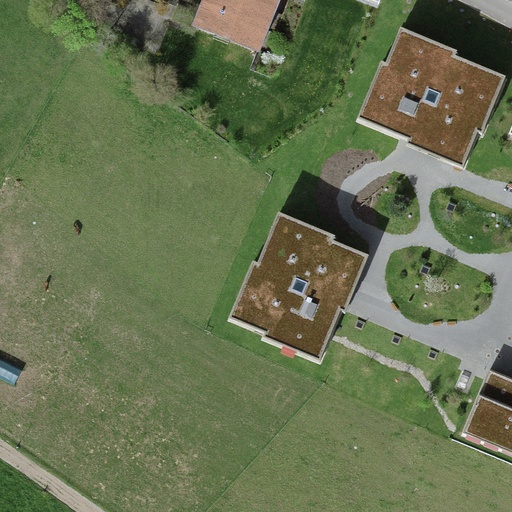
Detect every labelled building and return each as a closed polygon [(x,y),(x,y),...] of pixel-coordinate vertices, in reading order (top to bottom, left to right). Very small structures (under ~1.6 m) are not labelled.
[(201,0),(191,25),(258,52),(279,0),(201,0)] [(353,0),(378,10),(382,0),(353,0)] [(461,65),(399,39),(385,73),(381,72),(357,130),(405,150),(403,155),(464,180),(468,169),(476,151),(480,153),(507,90),(459,69),(461,65)] [(334,256),(337,249),(277,225),(259,273),(253,270),(230,330),(263,343),(261,350),(321,373),(335,337),(339,326),(345,329),(368,269),(334,256)] [(511,377),(488,368),(482,380),(463,426),(511,445),(511,377)]
